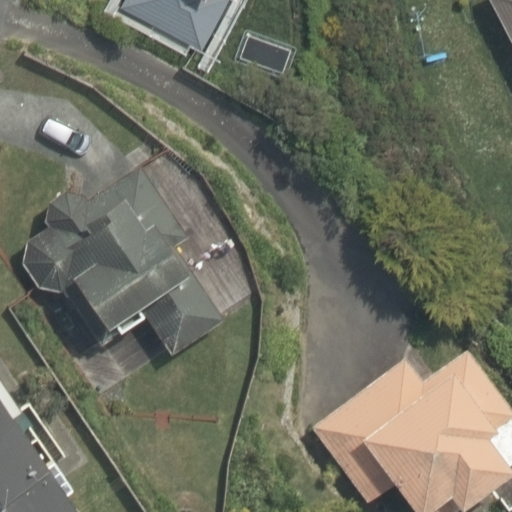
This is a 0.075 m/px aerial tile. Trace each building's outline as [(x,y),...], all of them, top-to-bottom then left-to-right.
[(203,48),(226,0),(129,0),(125,10),(203,48)] [(511,0),(495,0),(511,37),(511,0)] [(139,315),(167,356),(219,319),(169,248),(184,237),(133,165),(83,200),(80,194),(60,192),(44,202),(42,221),(44,225),(23,241),(19,261),(36,288),(55,292),(59,291),(97,345),(139,315)] [(357,426),(401,489),(417,511),(454,511),(467,503),(473,511),(511,511),(511,377),(484,337),(437,370),(357,426)] [(357,426),(437,370),(420,346),(318,417),(378,504),(401,489),(357,426)] [(0,511),(66,511),(0,408),(0,511)]
